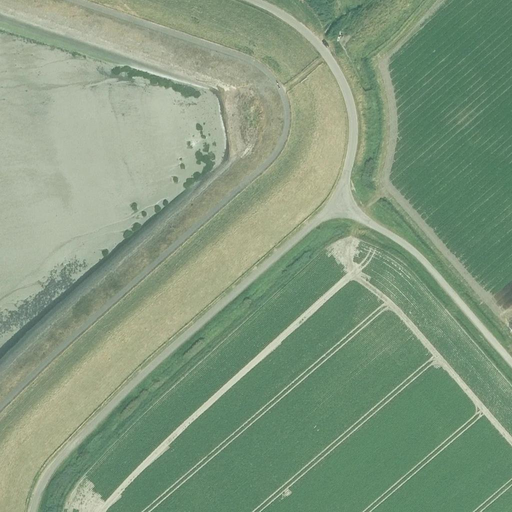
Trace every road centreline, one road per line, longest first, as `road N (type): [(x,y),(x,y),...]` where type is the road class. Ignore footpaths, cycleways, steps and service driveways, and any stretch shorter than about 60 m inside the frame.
road 1 (unclassified): [(34,511),(51,470),(78,442),(338,202)]
road 2 (unclassified): [(338,202),(354,124),(342,77),(309,35),(253,0)]
road 3 (unclassified): [(511,365),(413,252),(338,202)]
